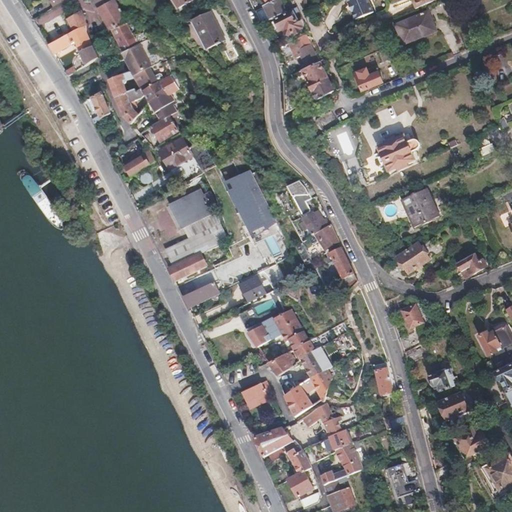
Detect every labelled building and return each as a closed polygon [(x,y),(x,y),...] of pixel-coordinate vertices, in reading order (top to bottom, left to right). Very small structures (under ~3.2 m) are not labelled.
[(128,22),(116,0),(112,0),(99,7),(105,21),(107,21),(112,31),(127,23),(128,22)] [(286,13),(280,0),(275,0),(265,5),(273,21),(286,13)] [(373,10),(368,0),(347,0),(355,18),(373,10)] [(438,1),(437,0),(415,0),(418,9),(438,1)] [(445,29),(438,10),(405,23),(413,42),(445,29)] [(87,24),(82,11),(67,20),(73,31),(87,24)] [(222,28),(212,12),(196,21),(205,37),(222,28)] [(302,28),(293,12),(279,19),(279,21),(276,22),(274,25),(274,27),(275,29),(277,30),(280,30),(283,28),(288,36),(294,33),(295,35),(301,32),(300,29),(302,28)] [(138,43),(127,23),(112,31),(123,52),(138,43)] [(98,58),(87,31),(87,24),(73,31),(49,46),(54,54),(75,42),(87,65),(98,58)] [(227,38),(222,28),(205,37),(210,47),(227,38)] [(319,61),(305,36),(296,41),(309,66),(319,61)] [(388,48),(383,36),(364,44),(369,56),(388,48)] [(152,64),(140,42),(138,43),(123,52),(107,61),(107,74),(110,81),(122,75),(120,61),(126,58),(133,70),(134,73),(150,65),(152,64)] [(234,47),(226,51),(231,60),(239,56),(234,47)] [(333,90),(320,63),(304,71),(308,81),(307,82),(315,99),(333,90)] [(158,81),(150,65),(134,73),(133,70),(122,75),(110,81),(116,98),(128,92),(123,81),(136,76),(142,87),(143,89),(158,81)] [(382,83),(379,72),(369,76),(366,68),(355,73),(363,90),(382,83)] [(298,107),(296,73),(282,80),(285,113),(298,107)] [(179,88),(170,74),(159,80),(166,92),(150,102),(162,120),(169,115),(172,113),(167,104),(172,101),(168,95),(179,88)] [(166,92),(159,80),(158,81),(143,89),(150,102),(166,92)] [(132,102),(140,95),(137,87),(128,92),(116,98),(125,116),(132,123),(140,114),(135,109),(132,102)] [(112,113),(102,92),(91,98),(101,119),(112,113)] [(178,131),(169,115),(162,120),(152,126),(161,141),(178,131)] [(329,133),(339,162),(356,157),(346,128),(329,133)] [(202,173),(179,133),(167,140),(157,146),(179,183),(187,178),(189,180),(202,173)] [(416,160),(414,153),(420,150),(420,147),(421,145),(420,143),(418,142),(416,142),(409,144),(406,136),(399,139),(397,135),(390,138),(391,141),(388,142),(388,144),(379,147),(391,171),(416,160)] [(482,147),(492,144),(489,136),(480,139),(482,147)] [(481,148),(483,155),(498,151),(495,144),(481,148)] [(155,161),(150,150),(149,149),(140,154),(142,157),(125,167),(131,176),(155,161)] [(511,175),(511,154),(511,153),(499,158),(504,169),(502,170),(506,178),(511,175)] [(252,170),(228,180),(255,240),(270,234),(267,228),(276,224),(252,170)] [(319,200),(316,194),(310,183),(307,179),(289,187),(302,215),(315,208),(312,202),(319,200)] [(175,266),(198,254),(201,253),(210,249),(227,241),(229,239),(221,224),(215,202),(208,189),(203,192),(200,187),(199,187),(173,201),(193,238),(167,251),(175,266)] [(405,197),(416,228),(444,218),(434,188),(405,197)] [(325,221),(320,212),(315,215),(305,221),(313,235),(324,228),(321,224),(325,221)] [(339,240),(331,224),(324,228),(313,235),(310,237),(321,257),(330,250),(328,247),(339,241),(339,240)] [(310,249),(306,239),(295,245),(299,254),(310,249)] [(234,257),(227,241),(210,249),(201,253),(198,254),(175,266),(169,269),(176,281),(207,267),(215,267),(234,257)] [(430,259),(419,243),(399,257),(410,273),(430,259)] [(358,280),(342,248),(331,253),(344,278),(341,280),(347,294),(358,280)] [(487,265),(483,259),(480,261),(476,253),(458,263),(463,271),(468,269),(471,275),(487,265)] [(266,294),(258,278),(242,286),(249,303),(266,294)] [(220,292),(215,282),(184,297),(190,307),(220,292)] [(406,303),(400,293),(387,300),(391,311),(406,303)] [(425,322),(416,304),(403,311),(411,329),(425,322)] [(249,333),(281,315),(277,307),(258,317),(253,308),(239,315),(249,333)] [(310,340),(293,308),(281,315),(249,333),(259,347),(271,341),(283,334),(287,342),(291,340),(295,348),(310,340)] [(511,339),(505,327),(494,333),(494,332),(489,334),(488,331),(480,336),(495,364),(511,355),(511,339)] [(421,344),(415,333),(401,340),(405,352),(421,344)] [(316,351),(310,340),(295,348),(301,359),(316,351)] [(281,357),(271,341),(259,347),(270,363),(281,357)] [(293,367),(289,361),(292,359),(293,356),(291,351),(281,357),(270,363),(279,375),(293,367)] [(327,370),(316,351),(301,359),(302,361),(312,379),(327,370)] [(511,364),(497,373),(501,382),(503,382),(507,390),(511,388),(511,364)] [(392,385),(388,368),(376,370),(382,393),(389,392),(388,387),(392,385)] [(325,400),(332,378),(327,370),(312,379),(316,387),(323,400),(325,400)] [(461,388),(455,377),(452,378),(448,370),(429,380),(434,389),(436,388),(439,394),(453,388),(454,391),(461,388)] [(312,406),(304,394),(316,387),(312,379),(285,395),(295,417),(312,406)] [(267,395),(262,383),(243,392),(247,401),(257,396),(259,399),(267,395)] [(469,410),(461,394),(443,403),(451,419),(469,410)] [(347,430),(340,416),(335,418),(327,405),(303,418),(311,427),(323,418),(331,437),(347,430)] [(294,442),(283,429),(255,439),(264,458),(287,446),(294,442)] [(491,445),(484,432),(478,436),(474,429),(455,439),(466,460),(491,445)] [(353,444),(347,430),(331,437),(311,446),(310,447),(316,461),(337,452),(353,444)] [(310,464),(302,447),(296,441),(294,442),(287,446),(290,451),(289,452),(300,474),(305,472),(312,468),(310,464)] [(359,459),(353,444),(337,452),(345,466),(359,459)] [(511,483),(511,462),(509,457),(489,469),(501,490),(511,483)] [(337,480),(343,478),(363,469),(359,459),(345,466),(346,470),(335,475),(333,471),(321,476),(324,486),(337,480)] [(415,491),(411,481),(402,484),(396,467),(386,470),(392,488),(390,488),(389,489),(393,499),(415,491)] [(314,489),(305,472),(300,474),(290,480),(298,497),(314,489)] [(354,503),(343,478),(337,480),(324,486),(327,496),(333,511),(354,503)]
